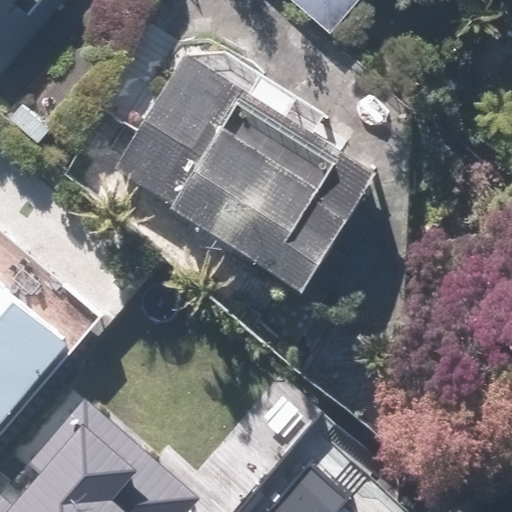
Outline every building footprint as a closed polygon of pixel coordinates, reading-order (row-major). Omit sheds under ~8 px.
[(0,0),(0,73),(6,79),(73,0),(0,0)] [(311,0),(348,31),(373,0),(311,0)] [(405,155),(208,41),(138,162),(334,276),(405,155)] [(0,437),(97,327),(0,242),(0,437)] [(178,260),(144,299),(227,368),(239,355),(260,329),(178,260)] [(301,407),(239,355),(227,368),(201,400),(263,452),(301,407)] [(0,471),(0,511),(188,511),(211,486),(87,383),(31,450),(46,462),(22,490),(0,471)] [(382,511),(354,488),(352,469),(317,439),(255,511),(382,511)]
